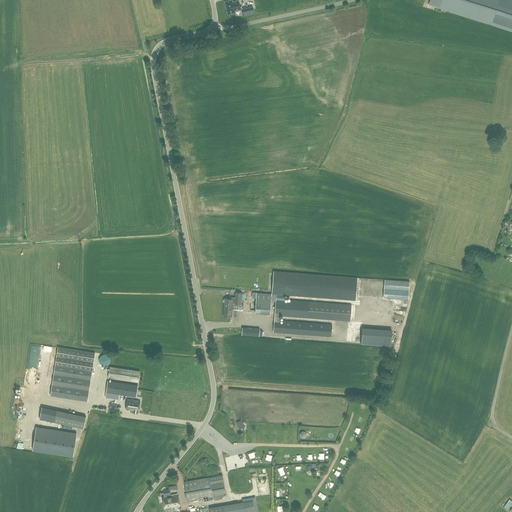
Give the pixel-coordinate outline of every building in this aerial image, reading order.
[(254,13),(253,7),(242,10),(242,6),(240,6),(238,0),(232,1),(231,0),(229,0),(225,1),(228,14),(235,12),(234,10),(240,9),(241,12),(242,11),(243,16),(254,13)] [(511,30),(511,0),(429,0),(428,5),(511,30)] [(271,302),(275,302),(273,332),(331,337),(332,324),(279,320),(280,316),(311,318),(350,321),(351,304),(312,302),(278,299),(279,294),(356,300),(357,277),(273,271),(271,294),(271,302)] [(383,297),(408,299),(409,281),(384,279),(383,297)] [(229,298),(224,298),(223,316),(232,317),(233,303),(234,303),(234,304),(241,304),(242,292),(235,292),(235,297),(230,297),(229,298)] [(256,292),(256,297),(255,313),(270,314),(271,302),(271,294),(256,292)] [(260,328),(242,327),(241,335),(265,337),(265,334),(263,334),(263,332),(262,332),(262,330),(260,330),(260,328)] [(392,330),(362,328),(361,344),(391,347),(392,330)] [(29,343),(27,374),(34,374),(36,355),(38,355),(39,352),(48,353),(49,345),(29,343)] [(50,395),(87,401),(95,352),(58,347),(50,395)] [(38,367),(44,367),(45,363),(48,363),(48,355),(39,354),(38,367)] [(110,361),(110,360),(110,359),(110,358),(109,357),(109,356),(108,356),(107,355),(106,355),(105,354),(104,354),(104,355),(103,355),(102,355),(101,356),(100,357),(100,358),(99,358),(99,359),(99,360),(99,361),(99,362),(100,363),(100,364),(101,364),(101,365),(102,365),(103,366),(104,366),(105,366),(106,366),(107,365),(108,365),(109,364),(109,363),(110,363),(110,362),(110,361)] [(138,382),(140,371),(110,366),(108,378),(138,382)] [(138,386),(107,381),(106,392),(136,397),(138,386)] [(130,412),(138,413),(140,401),(127,399),(126,409),(131,410),(130,412)] [(86,416),(56,410),(54,422),(83,428),(86,416)] [(76,433),(36,427),(32,450),(73,456),(76,433)] [(245,472),(229,473),(230,488),(236,488),(236,491),(248,490),(248,495),(249,495),(248,478),(246,478),(245,472)] [(226,494),(222,475),(209,477),(213,497),(226,494)] [(184,481),(187,501),(213,497),(209,477),(184,481)] [(170,495),(169,489),(163,490),(164,494),(164,496),(162,497),(164,509),(166,508),(166,511),(171,511),(171,508),(180,506),(178,494),(170,495)]
